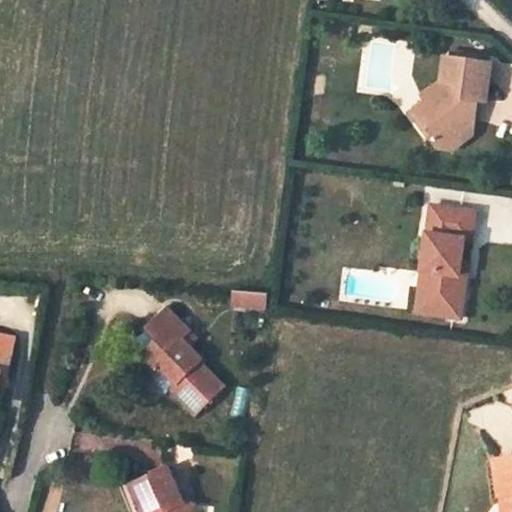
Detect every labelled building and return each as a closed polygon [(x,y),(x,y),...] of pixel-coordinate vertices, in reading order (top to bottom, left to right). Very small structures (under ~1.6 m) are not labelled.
[(486,104),(491,64),(474,62),(463,60),(464,53),(451,52),(450,59),(445,58),(441,82),(421,98),(425,103),(438,119),(426,127),(434,137),(430,139),(438,150),(451,151),(472,136),(474,116),(470,116),(472,102),(476,102),(486,104)] [(475,55),(464,53),(463,60),(474,62),(475,55)] [(411,114),(430,139),(434,137),(426,127),(438,119),(425,103),(411,114)] [(477,213),(433,208),(424,273),(434,274),(431,296),(439,297),(438,316),(463,320),(469,277),(462,276),(463,265),(466,241),(473,242),(477,213)] [(434,274),(424,273),(419,314),(438,316),(439,297),(431,296),(434,274)] [(161,340),(137,364),(168,396),(173,390),(198,416),(226,388),(202,364),(204,361),(191,348),(184,341),(192,333),(169,310),(150,330),(161,340)] [(199,340),(192,333),(184,341),(191,348),(199,340)] [(0,394),(0,393),(4,374),(11,375),(14,357),(0,354),(0,394)] [(4,374),(0,393),(7,394),(11,375),(4,374)] [(194,447),(178,444),(175,460),(191,462),(194,447)] [(511,511),(511,459),(494,462),(500,497),(501,497),(507,496),(509,511),(511,511)] [(201,462),(200,482),(231,483),(232,462),(201,462)] [(194,511),(196,506),(185,504),(169,469),(133,485),(144,511),(194,511)]
